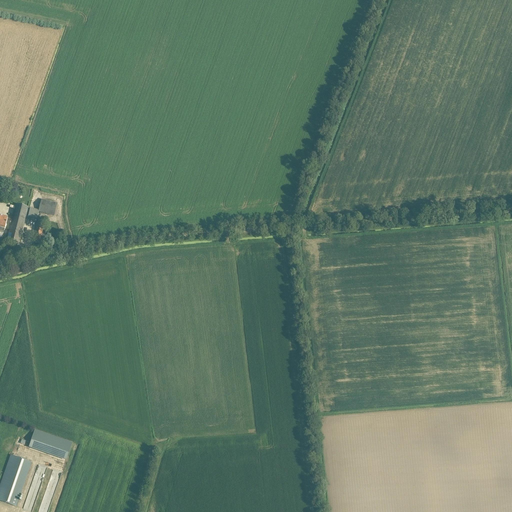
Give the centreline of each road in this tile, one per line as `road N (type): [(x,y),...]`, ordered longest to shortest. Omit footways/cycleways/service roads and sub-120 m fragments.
road 1 (track): [(291,225),(137,239),(23,264)]
road 2 (track): [(511,209),(291,225)]
